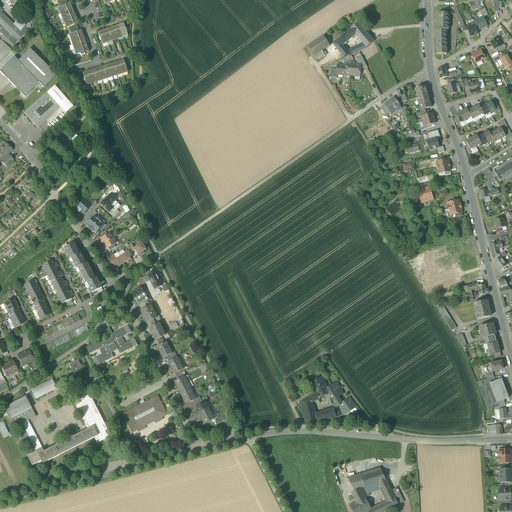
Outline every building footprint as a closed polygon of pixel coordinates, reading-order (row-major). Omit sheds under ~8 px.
[(13,0),(21,13),(24,11),(17,0),(13,0)] [(59,8),(61,13),(72,9),(69,4),(67,5),(65,1),(58,5),(60,8),(59,8)] [(480,7),(478,2),(474,3),(469,4),(472,11),(480,8),(480,7)] [(453,8),(458,20),(461,19),(456,7),(453,8)] [(10,50),(25,35),(20,30),(13,24),(0,11),(0,8),(0,39),(0,40),(10,50)] [(61,13),(63,18),(75,13),(74,11),(73,12),(72,9),(61,13)] [(63,18),(65,23),(76,19),(75,16),(76,15),(75,14),(75,13),(63,18)] [(436,29),(437,54),(446,53),(445,30),(448,30),(448,14),(438,14),(439,29),(436,29)] [(20,17),(13,24),(20,30),(24,27),(27,24),(20,17)] [(483,17),(479,19),(473,21),(474,23),(477,30),(487,26),(483,17)] [(68,28),(69,31),(77,28),(76,25),(78,24),(76,19),(65,23),(67,28),(68,28)] [(355,35),(358,39),(366,32),(358,23),(350,29),(355,35)] [(478,33),(477,30),(474,23),(469,25),(466,27),(470,37),(478,33)] [(124,24),(119,26),(123,37),(128,35),(126,31),(127,31),(126,27),(125,28),(124,24)] [(119,26),(114,28),(118,39),(123,37),(119,26)] [(24,27),(20,30),(25,35),(28,31),(24,27)] [(70,35),(72,40),(83,36),(81,31),(78,32),(77,28),(69,31),(71,34),(70,35)] [(110,28),(108,29),(113,41),(118,39),(114,28),(111,29),(110,28)] [(107,31),(104,32),(108,43),(113,41),(108,29),(106,30),(107,31)] [(341,37),(346,43),(355,35),(350,29),(341,37)] [(102,45),(108,43),(104,32),(98,33),(100,37),(99,37),(100,41),(101,40),(102,45)] [(323,36),(324,36),(330,46),(333,44),(332,44),(334,42),(328,32),(323,36)] [(358,39),(361,42),(368,35),(366,32),(358,39)] [(361,42),(363,44),(366,48),(374,42),(368,35),(361,42)] [(72,40),(73,45),(85,41),(85,39),(84,39),(83,36),(72,40)] [(307,47),(313,56),(326,48),(330,46),(324,36),(323,36),(307,47)] [(341,37),(334,42),(332,44),(333,44),(339,52),(344,49),(342,46),(346,43),(341,37)] [(491,42),(495,50),(501,46),(502,46),(498,39),(491,42)] [(0,40),(0,53),(4,58),(11,51),(10,50),(0,40)] [(73,45),(75,50),(86,46),(85,43),(86,43),(85,41),(73,45)] [(363,44),(351,49),(353,54),(366,48),(363,44)] [(88,52),(86,46),(75,50),(77,55),(81,54),(82,56),(85,54),(85,53),(88,52)] [(329,53),(326,48),(313,56),(316,61),(329,53)] [(30,49),(18,61),(39,83),(44,88),(57,75),(30,49)] [(471,56),(476,63),(485,58),(481,50),(471,56)] [(360,69),(367,67),(361,56),(358,58),(357,58),(357,61),(357,64),(361,64),(360,69)] [(505,68),(511,65),(510,61),(507,56),(500,59),(505,69),(505,68)] [(0,72),(25,97),(39,83),(18,61),(13,57),(0,70),(0,72)] [(124,61),(119,63),(122,74),(128,72),(127,69),(127,68),(126,65),(125,65),(124,61)] [(117,75),(122,74),(119,63),(116,63),(116,62),(113,63),(117,75)] [(112,77),(117,75),(113,63),(111,64),(112,65),(109,66),(112,77)] [(355,76),(360,76),(360,69),(361,64),(357,64),(353,63),(350,63),(350,67),(350,76),(355,76)] [(337,74),(345,75),(346,66),(343,65),(337,65),(337,69),(336,74),(337,74)] [(102,80),(107,79),(103,66),(101,67),(101,68),(99,69),(102,80)] [(107,79),(112,77),(109,66),(106,67),(105,66),(103,66),(107,79)] [(437,70),(439,79),(447,77),(446,74),(445,71),(445,68),(437,70)] [(97,82),(102,80),(99,69),(96,70),(95,69),(93,70),(97,82)] [(92,83),(97,82),(93,70),(91,70),(91,71),(88,72),(92,83)] [(456,71),(455,71),(446,74),(447,77),(448,78),(456,76),(457,79),(461,78),(459,70),(456,71)] [(87,85),(92,83),(88,72),(83,74),(85,78),(84,79),(85,82),(86,82),(87,85)] [(468,86),(470,93),(479,91),(479,89),(477,82),(468,85),(468,86)] [(459,86),(456,88),(455,84),(454,84),(449,85),(446,86),(449,95),(457,93),(461,92),(459,86)] [(73,107),(55,86),(48,93),(59,106),(61,108),(66,114),(73,107)] [(415,89),(418,98),(427,95),(425,86),(415,89)] [(25,114),(36,127),(59,106),(48,93),(25,114)] [(399,105),(403,102),(401,96),(400,94),(394,98),(399,105)] [(418,101),(419,105),(429,102),(427,95),(418,98),(419,101),(418,101)] [(391,113),(392,115),(397,111),(395,109),(400,106),(399,105),(394,98),(385,104),(385,105),(391,113)] [(431,107),(429,102),(419,105),(420,109),(420,110),(425,109),(431,107)] [(485,105),(490,113),(494,110),(495,110),(492,104),(491,102),(485,105)] [(391,113),(385,105),(381,108),(382,109),(385,114),(387,116),(391,113)] [(478,116),(483,113),(480,108),(479,105),(473,108),(478,116)] [(484,116),(490,113),(485,105),(480,108),(483,113),(484,116)] [(59,106),(36,127),(38,128),(61,108),(59,106)] [(472,119),(478,116),(473,108),(468,111),(471,117),(472,119)] [(465,120),(471,117),(468,111),(466,109),(461,112),(465,120)] [(460,123),(465,120),(461,112),(455,115),(457,118),(460,123)] [(421,116),(423,121),(434,118),(432,113),(426,115),(421,116)] [(436,123),(434,118),(423,121),(423,122),(424,127),(426,126),(431,125),(436,123)] [(501,128),(496,132),(500,139),(505,136),(506,136),(504,134),(503,131),(501,128)] [(438,130),(426,134),(427,137),(428,140),(436,138),(440,137),(438,130)] [(488,143),(493,140),(490,135),(489,132),(483,135),(488,143)] [(495,142),(500,139),(496,132),(490,135),(493,140),(495,142)] [(483,146),(488,143),(483,135),(478,138),(481,144),(483,146)] [(476,147),(481,144),(478,138),(477,136),(471,139),(476,147)] [(427,141),(430,150),(437,148),(439,147),(436,138),(428,140),(427,141)] [(470,150),(476,147),(471,139),(465,142),(468,147),(470,150)] [(0,156),(2,158),(3,159),(7,155),(12,150),(6,144),(0,149),(0,156)] [(0,159),(0,160),(7,167),(13,161),(12,161),(13,160),(7,155),(3,159),(2,158),(0,159)] [(436,162),(437,168),(448,166),(448,163),(448,160),(448,159),(442,160),(436,162)] [(500,181),(511,173),(511,159),(496,169),(496,170),(494,171),(497,176),(500,181)] [(449,168),(448,166),(437,168),(438,174),(445,173),(450,171),(450,168),(449,168)] [(489,181),(487,183),(484,184),(486,188),(490,185),(497,181),(494,178),(492,179),(489,181)] [(417,191),(420,203),(433,199),(430,187),(417,191)] [(485,198),(489,197),(488,193),(487,190),(486,190),(479,192),(481,199),(485,198)] [(114,208),(112,210),(114,212),(116,210),(119,207),(120,206),(112,198),(110,199),(108,197),(105,200),(114,208)] [(81,204),(78,207),(82,210),(80,211),(83,214),(88,209),(92,205),(91,205),(86,201),(86,200),(83,204),(81,204)] [(101,204),(110,212),(112,210),(114,208),(105,200),(101,204)] [(447,203),(448,209),(460,206),(459,204),(460,204),(459,200),(453,202),(447,203)] [(88,209),(91,211),(97,204),(96,203),(95,202),(94,203),(91,205),(92,205),(88,209)] [(461,210),(460,206),(448,209),(450,215),(450,216),(456,214),(462,213),(461,210)] [(88,228),(90,230),(99,220),(94,216),(91,220),(90,221),(86,225),(89,227),(88,228)] [(496,229),(502,228),(504,227),(503,218),(494,220),(496,229)] [(104,224),(99,220),(90,230),(93,233),(94,232),(96,234),(100,230),(100,229),(104,225),(104,224)] [(102,241),(104,244),(113,238),(111,235),(110,236),(109,234),(107,235),(101,238),(101,239),(101,240),(102,241)] [(115,241),(113,238),(104,244),(106,247),(105,247),(106,249),(107,248),(107,249),(108,248),(114,244),(115,244),(114,242),(115,241)] [(471,240),(458,244),(459,249),(457,250),(459,257),(464,256),(464,258),(473,256),(471,247),(472,247),(471,240)] [(67,254),(74,250),(73,247),(74,247),(73,244),(75,244),(74,243),(68,247),(64,248),(67,254)] [(139,252),(140,253),(143,251),(146,249),(142,243),(134,248),(135,250),(136,252),(138,251),(139,252)] [(499,253),(498,249),(497,243),(490,245),(492,255),(499,253)] [(11,250),(14,254),(19,251),(16,246),(11,250)] [(80,254),(79,253),(78,254),(77,252),(75,253),(74,250),(67,254),(70,259),(71,258),(80,254)] [(125,253),(121,256),(125,263),(128,261),(131,259),(130,257),(129,256),(131,255),(130,253),(129,251),(125,253)] [(433,254),(435,260),(447,258),(446,255),(445,255),(444,251),(436,253),(433,254)] [(74,263),(81,260),(79,257),(81,256),(80,254),(81,253),(80,254),(71,258),(74,263)] [(121,265),(125,263),(121,256),(119,253),(118,253),(107,260),(112,268),(115,266),(115,265),(116,264),(117,265),(118,267),(121,265)] [(494,261),(500,270),(506,265),(502,258),(500,256),(500,257),(494,261)] [(437,268),(439,267),(447,265),(446,261),(448,260),(447,258),(435,260),(437,268)] [(86,263),(85,264),(84,262),(82,262),(81,260),(74,263),(76,268),(78,268),(86,263)] [(43,266),(45,270),(57,264),(56,262),(55,262),(55,263),(54,263),(52,261),(43,266)] [(78,268),(80,273),(90,268),(87,269),(86,267),(87,266),(86,264),(88,263),(86,263),(78,268)] [(58,267),(57,264),(45,270),(45,271),(46,270),(48,275),(47,275),(48,275),(57,270),(56,268),(57,267),(58,267)] [(477,264),(464,267),(465,273),(463,273),(465,281),(470,280),(470,281),(479,279),(477,271),(478,271),(477,264)] [(83,278),(90,275),(88,272),(90,271),(89,269),(90,268),(80,273),(83,278)] [(59,273),(57,270),(48,275),(50,280),(62,274),(61,272),(60,272),(60,273),(59,273)] [(151,280),(155,289),(162,285),(155,271),(148,275),(151,280)] [(438,274),(440,281),(452,279),(452,276),(450,276),(449,272),(441,274),(438,274)] [(63,276),(62,274),(50,280),(52,285),(62,280),(61,277),(62,276),(62,277),(63,276)] [(95,278),(94,279),(93,276),(91,277),(90,275),(83,278),(86,283),(87,283),(95,278)] [(144,284),(146,283),(148,282),(151,280),(148,275),(145,276),(141,278),(142,279),(144,284)] [(90,288),(96,284),(95,282),(97,281),(96,278),(97,278),(95,278),(87,283),(90,288)] [(442,289),(444,288),(453,286),(452,282),(453,281),(452,279),(440,281),(442,289)] [(27,290),(37,285),(34,280),(24,285),(25,286),(25,285),(28,290),(27,290)] [(63,282),(62,280),(52,285),(55,290),(67,283),(66,281),(65,282),(63,282)] [(499,287),(499,289),(509,287),(507,285),(503,280),(498,281),(499,285),(498,285),(499,287)] [(68,286),(67,283),(55,290),(57,294),(67,289),(66,287),(66,286),(67,286),(68,286)] [(102,288),(100,288),(99,286),(98,287),(96,284),(90,288),(92,293),(97,291),(102,288)] [(39,290),(37,285),(27,290),(28,290),(30,294),(29,295),(39,290)] [(484,285),(478,287),(477,287),(477,289),(479,296),(488,294),(487,290),(485,290),(484,285)] [(132,292),(136,298),(145,292),(140,286),(132,292)] [(511,300),(511,291),(509,287),(499,289),(501,296),(508,294),(509,301),(511,300)] [(68,292),(67,289),(57,294),(57,295),(58,294),(60,298),(60,299),(72,293),(71,291),(70,291),(70,292),(68,292)] [(42,295),(39,290),(29,295),(30,295),(32,299),(32,300),(42,295)] [(147,295),(145,292),(136,298),(140,304),(146,300),(149,299),(147,295)] [(73,295),(72,293),(60,299),(61,299),(63,303),(62,304),(72,299),(71,297),(71,295),(72,296),(73,295)] [(44,300),(42,295),(32,300),(33,300),(35,304),(34,304),(43,300),(44,300)] [(3,303),(6,308),(16,303),(13,298),(3,303)] [(46,305),(43,300),(34,304),(33,305),(34,305),(36,309),(36,310),(46,305)] [(478,319),(478,320),(490,317),(486,300),(474,303),(474,304),(476,303),(476,307),(475,308),(477,316),(479,315),(479,319),(478,319)] [(18,308),(16,303),(6,308),(8,313),(17,309),(18,308)] [(48,309),(46,305),(36,310),(38,314),(48,309)] [(141,310),(148,322),(153,319),(154,319),(153,317),(156,316),(151,305),(147,307),(142,310),(141,310)] [(457,328),(450,318),(444,308),(443,308),(439,311),(445,321),(451,331),(457,328)] [(20,313),(17,309),(8,313),(7,314),(10,318),(20,313)] [(50,314),(48,309),(38,314),(38,315),(39,314),(41,319),(40,319),(41,319),(50,314)] [(22,318),(20,313),(10,318),(12,323),(22,318)] [(25,323),(22,318),(12,323),(15,328),(25,323)] [(150,328),(156,340),(157,340),(162,337),(163,337),(162,335),(165,334),(159,323),(156,325),(151,328),(150,328)] [(179,328),(176,323),(168,327),(171,332),(179,328)] [(480,327),(482,335),(482,337),(486,337),(493,335),(492,328),(493,328),(492,324),(482,326),(483,327),(480,327)] [(104,342),(102,339),(86,348),(90,354),(93,352),(99,349),(102,355),(96,358),(92,360),(96,367),(100,365),(99,365),(113,357),(111,353),(118,350),(120,354),(134,347),(138,345),(134,339),(131,340),(125,344),(121,338),(128,334),(128,335),(131,333),(128,326),(124,328),(112,334),(109,328),(101,333),(103,337),(106,336),(108,340),(104,342)] [(455,337),(462,347),(467,346),(462,334),(455,337)] [(486,337),(486,338),(488,344),(495,342),(496,340),(495,336),(493,335),(486,337)] [(157,347),(160,352),(169,348),(166,342),(165,343),(159,345),(157,347)] [(487,344),(489,350),(490,355),(493,355),(499,353),(497,342),(495,342),(488,344),(487,344)] [(172,353),(169,348),(160,352),(163,358),(166,357),(171,354),(172,353)] [(28,350),(23,353),(28,364),(34,361),(28,350)] [(22,367),(28,364),(23,353),(17,356),(18,358),(22,367)] [(169,362),(171,368),(181,364),(178,358),(174,360),(169,362)] [(69,364),(74,374),(83,370),(78,360),(69,364)] [(12,361),(7,364),(12,374),(13,376),(18,374),(17,371),(18,371),(12,361)] [(490,364),(491,367),(492,372),(503,369),(501,361),(490,364)] [(6,377),(12,374),(7,364),(1,367),(6,377)] [(184,369),(181,364),(171,368),(174,374),(175,374),(181,371),(184,369)] [(175,381),(178,387),(190,381),(188,377),(189,377),(188,375),(184,377),(178,380),(175,381)] [(318,399),(329,393),(328,393),(330,392),(327,388),(322,377),(310,383),(315,394),(318,399)] [(504,402),(504,400),(497,403),(490,384),(496,381),(494,378),(494,377),(493,378),(487,380),(477,382),(487,407),(488,410),(494,408),(498,406),(499,406),(505,403),(504,402)] [(496,381),(490,384),(497,403),(504,400),(508,398),(501,379),(496,381)] [(32,391),(36,398),(56,388),(54,384),(52,381),(32,391)] [(191,381),(190,381),(178,387),(180,393),(190,388),(194,386),(191,381)] [(331,386),(334,391),(339,388),(336,382),(331,385),(331,386)] [(337,407),(339,406),(342,403),(338,397),(334,391),(331,386),(327,388),(330,392),(328,393),(329,393),(337,407)] [(193,394),(190,388),(180,393),(183,399),(193,394)] [(339,388),(334,391),(338,397),(343,394),(339,388)] [(195,399),(193,394),(183,399),(186,404),(193,401),(196,399),(195,399)] [(313,402),(318,399),(315,394),(309,397),(313,402)] [(86,426),(88,429),(94,426),(98,435),(94,438),(97,443),(102,441),(111,436),(90,395),(74,403),(86,426)] [(9,419),(10,419),(14,428),(22,424),(28,420),(36,416),(32,408),(26,397),(4,408),(9,419)] [(123,414),(132,433),(138,430),(138,432),(145,428),(144,426),(155,421),(156,423),(163,420),(162,418),(167,415),(158,397),(145,403),(143,404),(141,405),(123,414)] [(349,398),(342,403),(339,406),(344,415),(356,407),(349,398)] [(318,423),(322,422),(319,415),(316,415),(314,407),(311,407),(310,404),(306,399),(300,402),(306,424),(317,421),(318,423)] [(196,407),(199,413),(208,408),(205,402),(203,403),(196,407)] [(211,414),(208,408),(199,413),(202,418),(211,414)] [(326,421),(336,418),(333,409),(333,408),(323,411),(324,413),(326,421)] [(510,418),(511,418),(511,415),(506,415),(506,409),(499,410),(500,419),(502,419),(506,419),(510,418)] [(214,419),(211,414),(202,418),(205,424),(212,421),(214,419)] [(43,449),(28,420),(22,424),(27,433),(32,442),(37,452),(43,449)] [(43,449),(37,452),(41,461),(43,464),(94,438),(98,435),(94,426),(88,429),(44,451),(43,449)] [(19,437),(24,446),(32,442),(27,433),(19,437)] [(41,461),(37,452),(28,456),(33,466),(41,461)] [(378,483),(379,483),(386,481),(380,468),(361,474),(363,483),(364,486),(364,488),(365,487),(378,483)] [(511,482),(511,475),(511,469),(509,469),(499,469),(500,473),(498,473),(498,476),(499,479),(500,479),(500,483),(508,482),(511,482)] [(359,486),(363,483),(361,474),(355,476),(348,478),(354,490),(355,489),(355,491),(360,488),(359,486)] [(379,483),(382,489),(389,486),(386,481),(379,483)] [(378,483),(365,487),(369,494),(380,490),(378,483)] [(364,488),(364,486),(360,488),(365,498),(370,495),(369,494),(365,487),(364,488)] [(382,489),(385,495),(391,491),(389,486),(382,489)] [(365,498),(360,488),(355,491),(351,493),(356,502),(365,498)] [(388,502),(383,504),(387,511),(404,502),(397,488),(391,491),(385,495),(387,499),(388,502)] [(498,496),(498,501),(511,500),(511,497),(511,495),(510,494),(510,488),(499,489),(500,496),(498,496)] [(350,505),(352,511),(368,511),(369,511),(372,510),(371,510),(365,498),(356,502),(350,505)]
